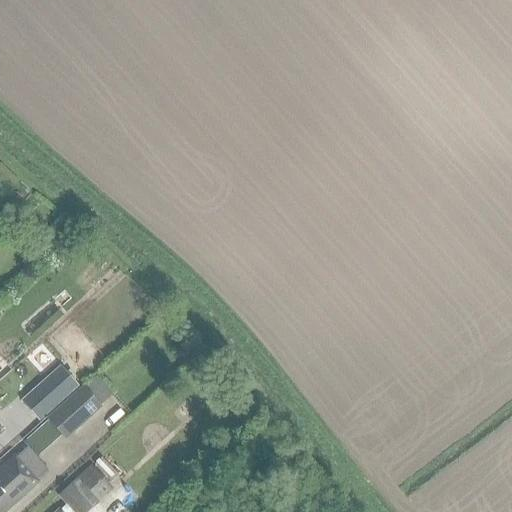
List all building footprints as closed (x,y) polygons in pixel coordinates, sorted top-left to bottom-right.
[(195,350),(183,338),(172,349),(184,361),(195,350)] [(60,366),(38,386),(55,405),(77,386),(60,366)] [(82,386),(45,418),(64,440),(101,407),(82,386)] [(0,511),(3,511),(37,482),(14,456),(0,468),(0,511)] [(90,465),(55,498),(68,511),(87,511),(112,488),(90,465)]
